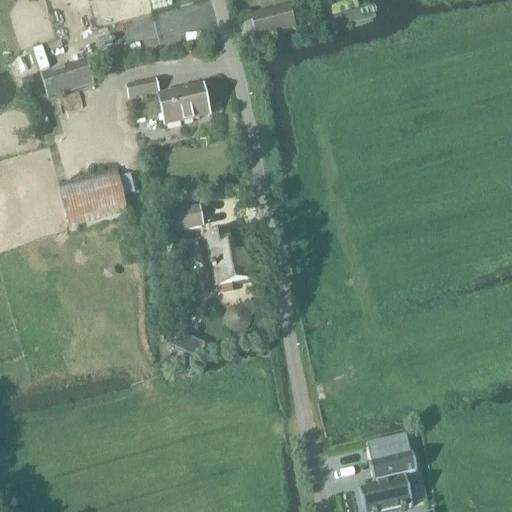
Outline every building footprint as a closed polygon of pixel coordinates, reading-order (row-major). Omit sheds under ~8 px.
[(271,17),(251,22),(256,41),(295,31),(291,18),(272,23),(271,17)] [(40,76),(48,99),(94,85),(86,62),(40,76)] [(126,89),(128,101),(158,94),(155,83),(126,89)] [(157,99),(164,128),(209,118),(202,89),(157,99)] [(57,187),(69,232),(128,217),(116,172),(57,187)] [(119,178),(124,198),(137,196),(134,175),(119,178)] [(161,213),(165,235),(202,228),(198,207),(161,213)] [(211,254),(215,273),(218,288),(251,282),(244,246),(235,248),(232,234),(202,240),(204,254),(200,255),(200,256),(211,254)] [(407,438),(364,448),(369,466),(412,456),(407,438)] [(375,488),(357,492),(361,511),(395,511),(398,511),(403,511),(403,510),(410,509),(403,478),(415,475),(411,457),(368,467),(372,485),(375,484),(375,488)]
